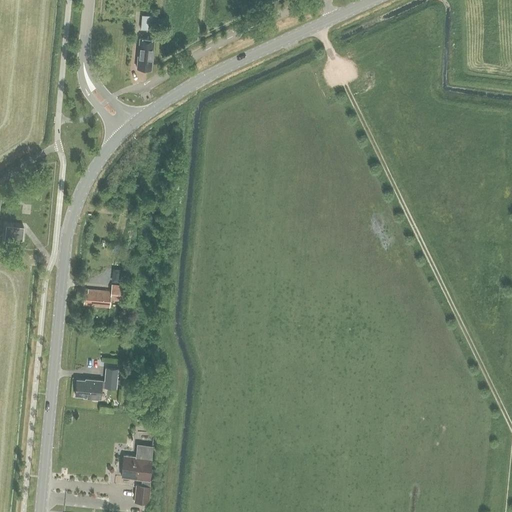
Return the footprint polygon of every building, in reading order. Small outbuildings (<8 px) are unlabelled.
[(157,17),(148,16),(147,30),(156,31),(157,17)] [(151,70),(154,40),(140,39),(137,69),(151,70)] [(24,226),(6,225),(5,238),(23,240),(24,226)] [(110,279),(118,281),(121,269),(113,267),(110,279)] [(88,290),(87,293),(84,292),(83,302),(87,302),(86,306),(109,308),(110,300),(125,301),(127,286),(112,285),(111,291),(111,292),(88,290),(87,290),(88,290)] [(105,381),(85,379),(85,380),(76,379),(75,395),(84,396),(83,397),(100,399),(101,387),(116,389),(118,369),(106,368),(105,381)] [(150,479),(153,445),(138,444),(136,457),(123,455),(121,477),(142,479),(141,485),(136,484),(134,501),(148,502),(151,479),(150,479)]
